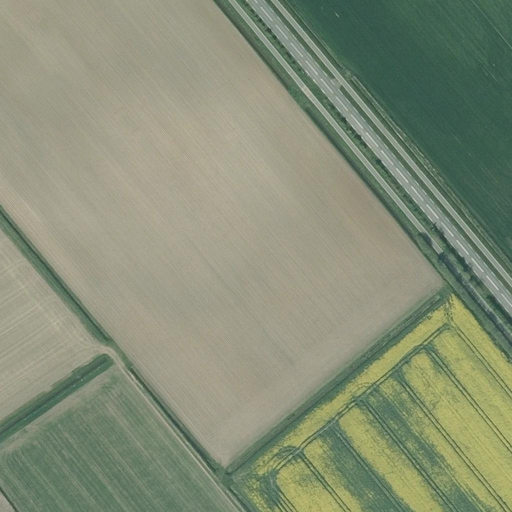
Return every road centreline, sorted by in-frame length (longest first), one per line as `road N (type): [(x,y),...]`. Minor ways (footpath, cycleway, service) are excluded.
road 1 (secondary): [(511,311),(249,0)]
road 2 (track): [(0,218),(128,372)]
